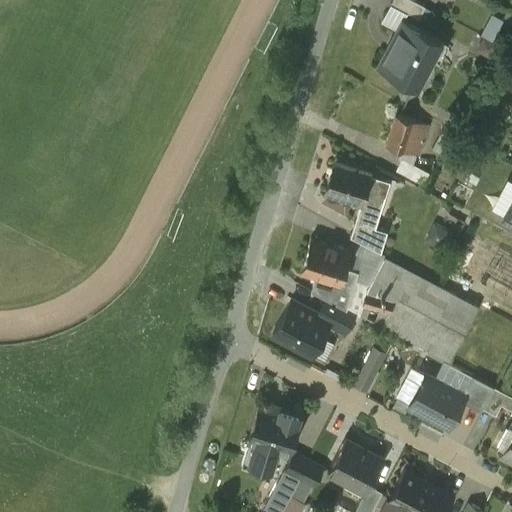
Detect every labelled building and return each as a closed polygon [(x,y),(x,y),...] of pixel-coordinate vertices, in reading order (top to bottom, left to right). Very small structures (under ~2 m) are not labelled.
[(417,0),(392,0),(391,2),(419,17),(426,5),(417,0)] [(441,38),(404,18),(380,64),(417,84),(417,83),(414,81),(437,37),(441,39),(441,38)] [(415,118),(396,112),(386,143),(405,149),(406,148),(415,119),(415,118)] [(415,119),(406,148),(419,152),(428,123),(415,119)] [(372,171),(336,159),(326,189),(361,200),(355,218),(376,225),(385,194),(372,190),(375,180),(369,178),(372,171)] [(511,199),(503,216),(511,220),(511,199)] [(376,225),(355,218),(351,233),(381,249),(387,229),(376,225)] [(351,248),(311,236),(301,270),(316,274),(311,288),(347,307),(358,269),(345,265),(351,248)] [(451,291),(384,255),(368,287),(360,312),(451,360),(466,332),(438,317),(451,291)] [(328,311),(291,300),(281,333),(318,344),(328,311)] [(370,388),(388,348),(373,341),(355,382),(370,388)] [(426,371),(409,403),(449,425),(462,399),(466,393),(466,392),(465,392),(426,371)] [(474,374),(465,392),(466,392),(466,393),(462,399),(482,409),(483,406),(495,385),(474,374)] [(511,394),(495,385),(483,406),(496,413),(502,403),(511,408),(511,394)] [(269,406),(259,404),(249,438),(242,462),(276,472),(288,449),(289,449),(300,412),(270,403),(269,406)] [(511,429),(501,451),(511,457),(511,429)] [(384,455),(346,436),(328,469),(345,477),(346,477),(365,487),(365,488),(366,488),(366,489),(369,483),(384,455)] [(309,458),(293,450),(283,470),(299,478),(300,475),(309,458)] [(309,458),(300,475),(314,483),(323,465),(309,458)] [(443,511),(453,492),(405,467),(381,511),(383,511),(417,511),(443,511)] [(283,470),(264,505),(276,511),(280,511),(299,478),(283,470)] [(366,488),(354,511),(355,511),(370,511),(382,490),(369,483),(366,489),(366,488)] [(469,501),(463,511),(481,511),(483,508),(469,501)]
